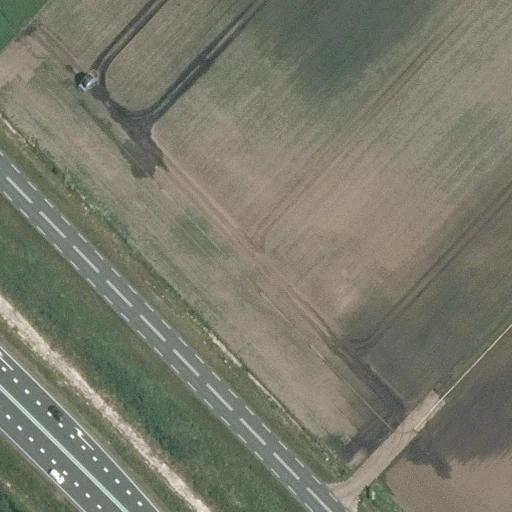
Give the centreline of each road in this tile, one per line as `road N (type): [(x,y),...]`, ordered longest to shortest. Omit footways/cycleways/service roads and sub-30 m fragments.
road 1 (secondary): [(327,511),(0,173)]
road 2 (trunk): [(121,511),(7,394)]
